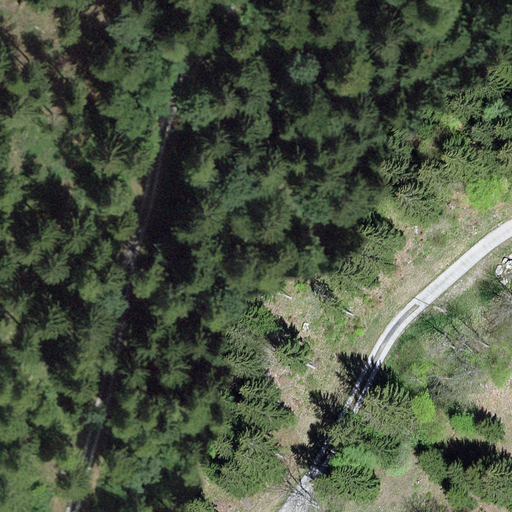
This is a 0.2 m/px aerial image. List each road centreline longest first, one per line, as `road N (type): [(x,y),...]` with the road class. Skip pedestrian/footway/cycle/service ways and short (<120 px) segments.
road 1 (track): [(71,511),(173,100),(230,0)]
road 2 (track): [(511,230),(397,326),(288,511)]
